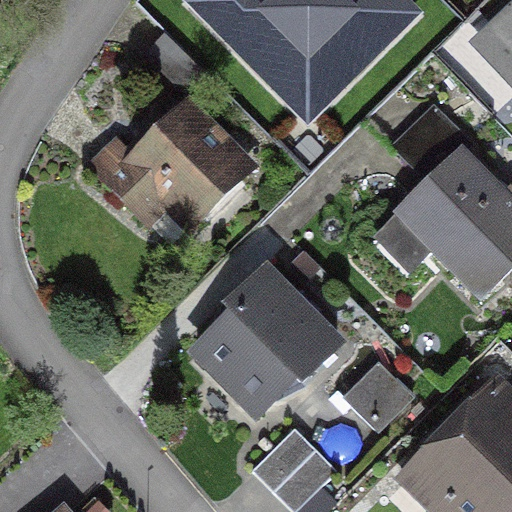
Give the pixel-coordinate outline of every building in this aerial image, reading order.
[(194,0),(192,3),(307,119),(413,14),(399,0),(194,0)] [(191,230),(244,177),(181,113),(129,165),(115,151),(91,174),(132,214),(154,192),(191,230)] [(478,303),(511,269),(511,212),(458,157),(401,213),(436,250),(431,255),(478,303)] [(326,358),(248,284),(176,359),(254,433),(326,358)] [(386,380),(347,411),(375,437),(408,400),(386,380)] [(511,511),(511,415),(490,394),(413,473),(442,501),(435,508),(439,511),(511,511)] [(305,511),(337,483),(290,434),(251,471),(289,511),(305,511)]
